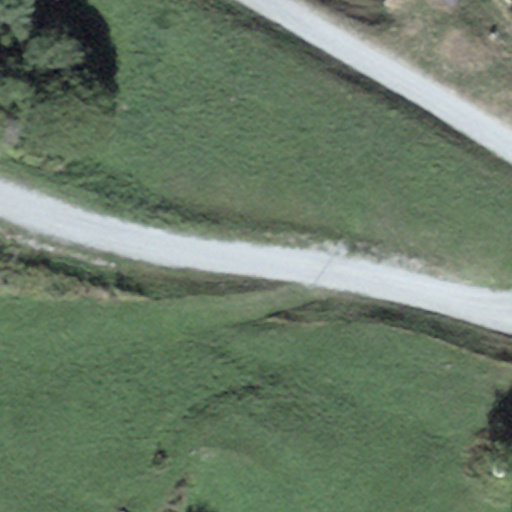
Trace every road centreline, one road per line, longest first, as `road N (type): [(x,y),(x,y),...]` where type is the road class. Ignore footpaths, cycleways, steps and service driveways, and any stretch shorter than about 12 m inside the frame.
road 1 (track): [(511,309),(122,252),(0,209)]
road 2 (track): [(254,0),(511,151)]
